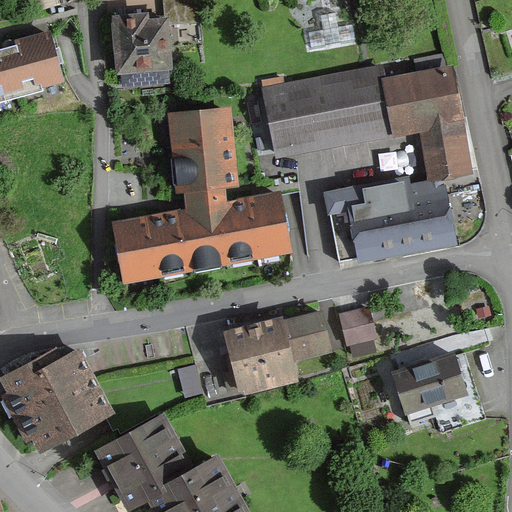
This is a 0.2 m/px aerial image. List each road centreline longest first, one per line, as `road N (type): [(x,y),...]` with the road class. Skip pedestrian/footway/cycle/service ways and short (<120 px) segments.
road 1 (residential): [(0,348),(510,252)]
road 2 (residential): [(454,0),(510,252)]
